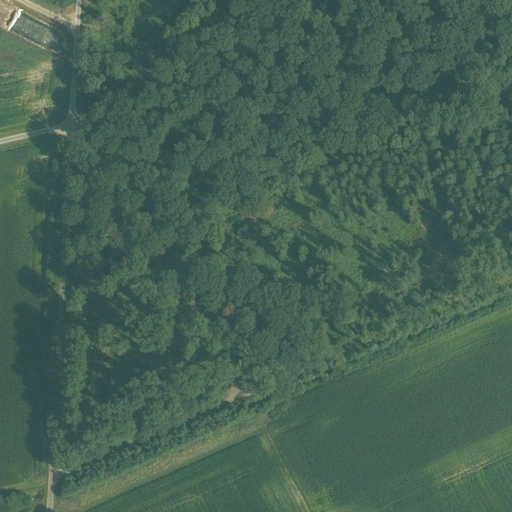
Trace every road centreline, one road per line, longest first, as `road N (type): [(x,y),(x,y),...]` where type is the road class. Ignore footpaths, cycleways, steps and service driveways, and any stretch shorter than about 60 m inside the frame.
road 1 (track): [(511,279),(52,472)]
road 2 (unclassified): [(50,511),(71,126)]
road 3 (unclassified): [(71,126),(119,102),(254,0)]
road 4 (track): [(71,126),(79,0)]
